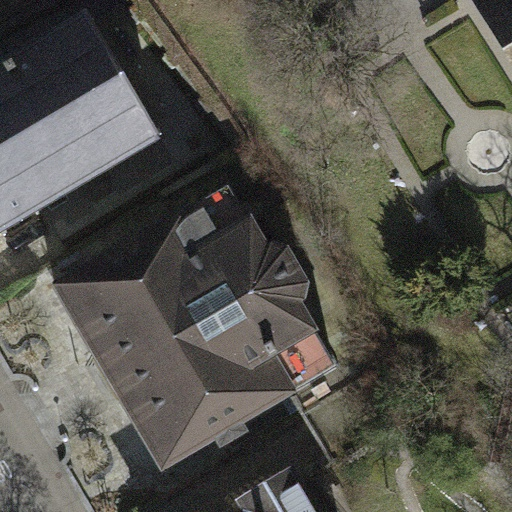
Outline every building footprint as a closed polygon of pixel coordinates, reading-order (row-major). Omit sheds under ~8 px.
[(511,0),(478,0),(511,57),(511,0)] [(0,231),(161,139),(91,15),(0,66),(0,231)] [(55,287),(163,469),(289,393),(300,413),(362,376),(378,366),(339,277),(304,300),(305,281),(286,249),(264,247),(225,185),(55,287)] [(362,376),(300,413),(332,466),(391,430),(362,376)] [(310,511),(288,473),(246,503),(250,511),(310,511)]
